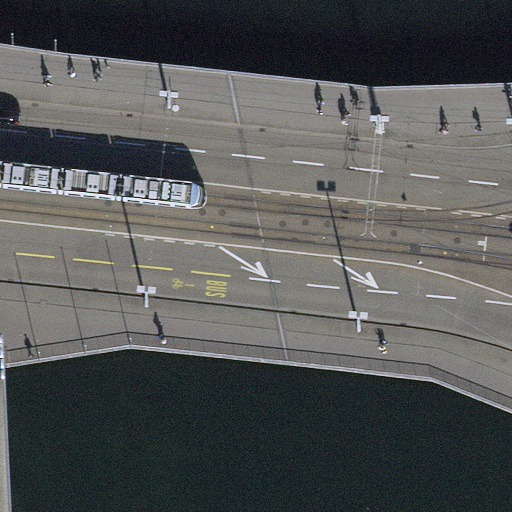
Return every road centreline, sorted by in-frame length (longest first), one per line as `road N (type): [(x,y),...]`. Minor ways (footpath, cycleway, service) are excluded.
road 1 (tertiary): [(0,248),(429,301),(511,324)]
road 2 (tertiary): [(511,179),(446,181),(0,135)]
